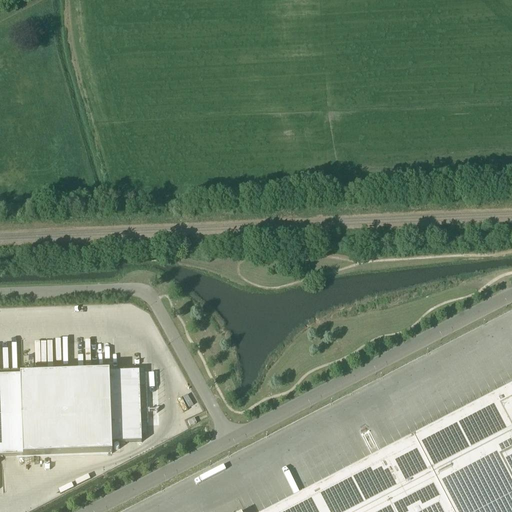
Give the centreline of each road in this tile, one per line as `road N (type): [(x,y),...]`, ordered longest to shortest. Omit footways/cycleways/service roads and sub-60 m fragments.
road 1 (unclassified): [(511,296),(225,439)]
road 2 (unclassified): [(0,295),(125,291),(147,298),(225,439)]
road 3 (unclassified): [(225,439),(89,511)]
